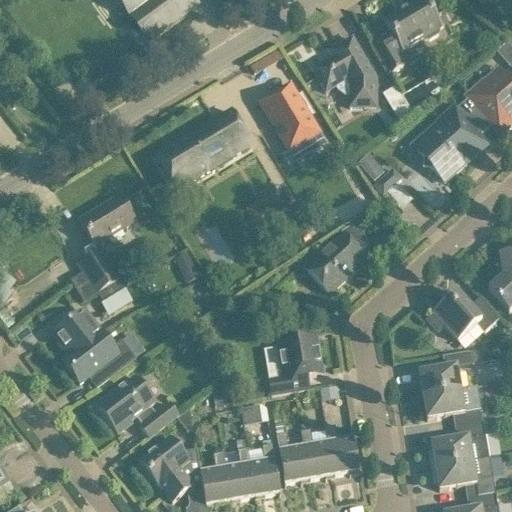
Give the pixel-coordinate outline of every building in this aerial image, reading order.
[(150,43),(198,8),(192,0),(118,0),(132,19),(140,13),(157,36),(149,42),(150,43)] [(383,41),(386,46),(375,53),(390,79),(403,71),(395,57),(401,54),(401,55),(423,42),(429,44),(438,39),(439,32),(441,31),(424,1),(384,25),(390,36),(383,41)] [(312,73),(325,96),(337,89),(339,93),(345,97),(350,97),(350,111),(376,111),(375,82),(352,42),(338,51),(341,57),(312,73)] [(465,99),(469,103),(469,102),(492,127),(502,138),(511,129),(511,89),(509,86),(498,73),(483,87),(481,85),(465,99)] [(429,101),(421,88),(402,99),(411,115),(429,101)] [(270,124),(288,156),(319,138),(301,106),(291,89),(259,107),(270,124)] [(469,102),(469,103),(456,114),(454,112),(412,149),(431,170),(445,185),(480,153),(479,151),(479,144),(481,142),(478,139),(492,127),(469,102)] [(155,161),(176,195),(252,149),(231,115),(155,161)] [(368,158),(358,168),(374,186),(384,176),(368,158)] [(374,189),(383,200),(401,183),(392,173),(374,189)] [(246,213),(262,239),(285,225),(269,199),(246,213)] [(80,225),(90,242),(95,250),(134,226),(119,201),(80,225)] [(307,275),(298,283),(315,302),(325,294),(328,298),(367,264),(359,255),(368,247),(358,230),(356,227),(342,236),(343,238),(305,272),(307,275)] [(103,307),(102,308),(109,320),(132,306),(119,284),(101,254),(79,268),(90,285),(97,297),(103,307)] [(511,312),(511,256),(499,259),(503,279),(488,293),(508,316),(511,312)] [(426,323),(438,336),(444,331),(457,346),(472,333),(477,328),(484,336),(499,323),(494,316),(480,301),(470,311),(457,296),(426,323)] [(52,339),(69,361),(100,337),(83,315),(52,339)] [(109,384),(136,363),(121,344),(112,351),(101,338),(69,362),(69,361),(63,366),(80,388),(100,372),(109,384)] [(316,342),(300,345),(278,348),(283,382),(268,384),(271,400),(289,397),(309,393),(307,381),(316,380),(322,379),(320,367),(317,346),(316,342)] [(419,376),(423,400),(461,394),(458,372),(473,368),(471,356),(467,355),(461,356),(441,360),(442,361),(444,372),(419,376)] [(395,390),(415,389),(415,365),(394,365),(395,390)] [(156,418),(150,410),(154,407),(135,381),(114,398),(113,396),(96,409),(118,438),(123,434),(121,431),(127,426),(128,427),(136,421),(142,429),(140,430),(149,443),(165,430),(178,420),(169,408),(156,418)] [(213,395),(215,410),(233,407),(220,390),(213,395)] [(320,393),(321,405),(339,402),(337,391),(320,393)] [(461,394),(423,400),(427,424),(452,419),(454,431),(483,426),(481,415),(477,391),(461,394)] [(178,423),(188,435),(193,435),(189,414),(178,423)] [(428,457),(431,472),(488,462),(483,426),(454,431),(456,443),(431,447),(432,456),(428,457)] [(282,427),(274,428),(275,435),(283,434),(282,427)] [(335,430),(325,432),(327,445),(328,445),(334,480),(349,478),(349,481),(359,479),(353,440),(337,443),(336,436),(335,430)] [(328,445),(327,445),(313,448),(310,434),(300,436),(303,450),(303,449),(309,484),(324,482),(324,485),(334,483),(334,480),(328,445)] [(310,487),(309,484),(303,449),(303,450),(288,452),(286,439),(276,440),(284,489),(300,486),(300,489),(310,487)] [(192,511),(196,511),(205,510),(200,475),(195,454),(181,456),(170,442),(156,454),(140,466),(158,490),(159,489),(172,507),(188,495),(190,498),(192,511)] [(280,498),(272,449),(262,450),(265,464),(250,467),(256,502),(256,504),(266,503),(266,500),(280,498)] [(241,504),(256,502),(250,467),(248,453),(238,455),(240,469),(225,471),(231,506),(232,509),(242,507),(241,504)] [(200,475),(205,510),(205,511),(211,511),(216,511),(215,509),(231,506),(225,471),(223,457),(213,459),(216,473),(200,475)] [(473,464),(431,472),(434,487),(438,486),(439,495),(464,490),(466,502),(495,497),(493,485),(488,462),(473,464)] [(0,491),(10,485),(1,469),(0,469),(0,491)] [(497,511),(495,497),(466,502),(468,511),(497,511)] [(17,511),(18,511),(33,503),(32,502),(14,511),(17,511)]
